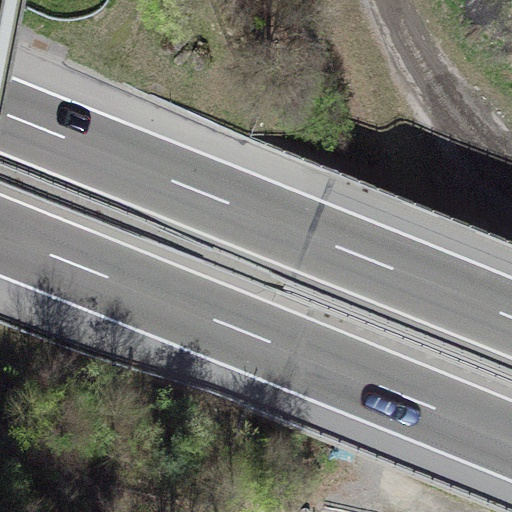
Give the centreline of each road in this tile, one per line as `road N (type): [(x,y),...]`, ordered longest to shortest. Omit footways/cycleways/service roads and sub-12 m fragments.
road 1 (motorway): [(511,317),(0,112)]
road 2 (motorway): [(0,235),(511,439)]
road 3 (track): [(386,511),(400,494),(445,241),(417,97),(381,0)]
